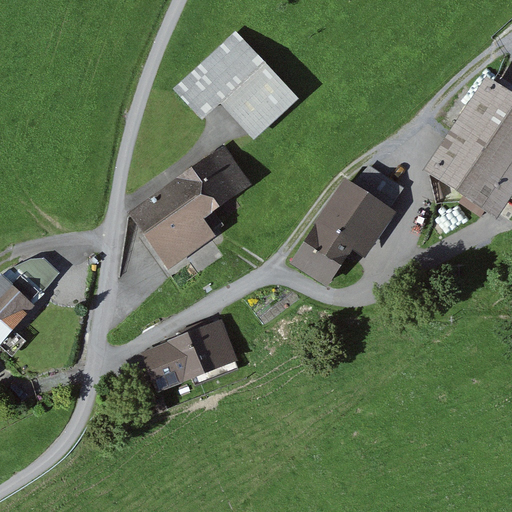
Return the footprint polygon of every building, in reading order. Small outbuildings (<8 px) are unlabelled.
[(205,124),(224,107),(254,139),(295,100),(234,36),(175,91),(205,124)] [(511,200),(511,101),(488,85),(425,177),(495,226),(511,200)] [(194,175),(136,213),(173,269),(231,231),(194,175)] [(394,215),(356,186),(300,257),(337,286),(394,215)] [(0,344),(33,311),(1,278),(0,279),(0,344)] [(219,323),(146,362),(168,402),(241,362),(219,323)]
